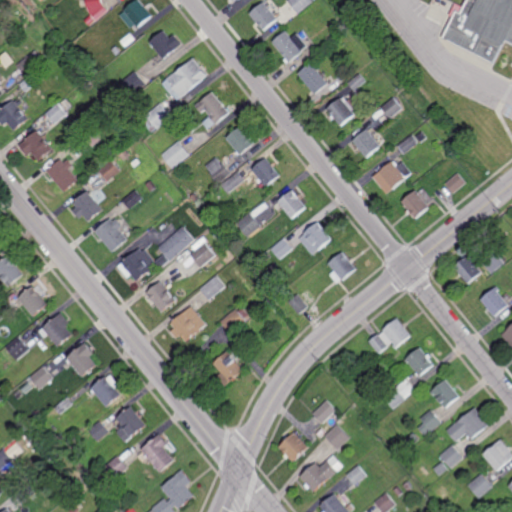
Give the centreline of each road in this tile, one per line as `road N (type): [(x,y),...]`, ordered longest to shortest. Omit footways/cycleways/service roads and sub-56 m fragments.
road 1 (residential): [(192,0),(511,397)]
road 2 (residential): [(221,511),(266,415),(303,360),(511,185)]
road 3 (residential): [(0,175),(273,511)]
